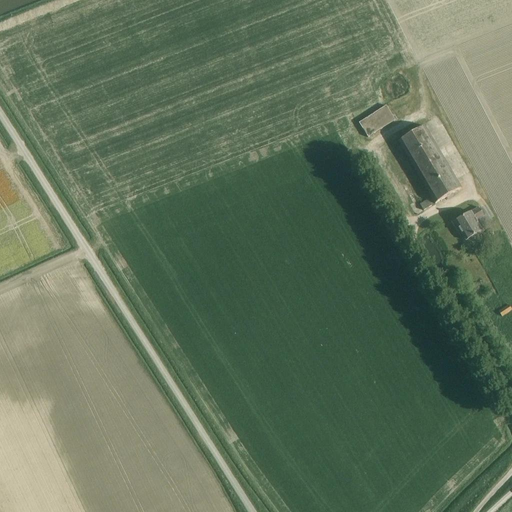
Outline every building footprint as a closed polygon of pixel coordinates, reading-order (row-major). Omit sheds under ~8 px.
[(386,108),(359,125),(367,139),(395,122),(386,108)] [(436,206),(462,191),(426,129),(400,144),(436,206)] [(423,211),(432,206),(428,200),(420,205),(423,211)] [(477,223),(485,219),(480,210),(455,224),(467,245),(484,235),(477,223)] [(511,310),(508,305),(498,312),(502,317),(511,310)]
